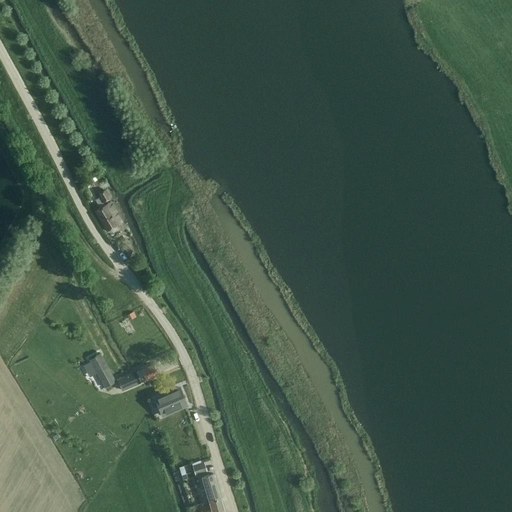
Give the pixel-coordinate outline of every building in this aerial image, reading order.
[(102,203),(109,199),(104,191),(98,195),(102,203)] [(107,231),(123,221),(111,201),(95,210),(107,231)] [(126,243),(121,246),(128,255),(133,251),(126,243)] [(104,385),(115,379),(100,352),(89,358),(104,385)] [(121,391),(146,380),(145,380),(157,375),(153,364),(141,369),(116,379),(121,391)] [(179,387),(155,397),(162,416),(165,414),(186,406),(179,387)] [(195,475),(205,472),(201,462),(192,465),(195,475)] [(183,465),(179,467),(183,479),(187,478),(183,465)] [(202,502),(220,497),(213,472),(201,476),(206,493),(202,494),(201,496),(202,502)] [(224,511),(220,497),(202,502),(202,503),(208,501),(211,511),(224,511)]
